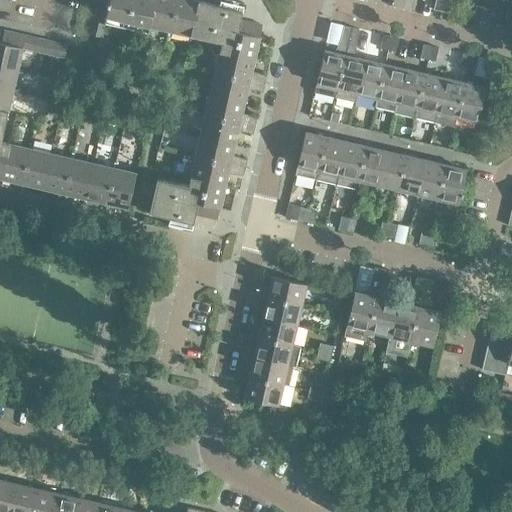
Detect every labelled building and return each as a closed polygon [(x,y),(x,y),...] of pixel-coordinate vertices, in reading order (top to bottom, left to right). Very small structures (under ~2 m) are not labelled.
[(149,26),(155,0),(96,0),(88,34),(101,37),(104,23),(145,32),(144,37),(147,37),(149,26)] [(168,35),(176,0),(155,0),(149,26),(168,31),(167,35),(168,35)] [(190,36),(198,1),(194,0),(176,0),(168,35),(170,36),(171,31),(190,36)] [(219,0),(219,6),(198,1),(190,36),(220,43),(219,51),(254,59),(262,25),(240,20),(243,3),(230,0),(219,0)] [(441,11),(443,0),(435,0),(433,10),(441,11)] [(451,0),(443,0),(441,11),(449,13),(451,0)] [(481,21),(484,7),(476,6),(473,19),(481,21)] [(491,9),(484,7),(481,21),(488,22),(491,9)] [(335,52),(324,50),(314,93),(335,97),(351,27),(343,26),(340,39),(335,52)] [(356,94),(365,59),(354,57),(355,42),(359,29),(351,27),(335,97),(355,102),(356,94)] [(22,47),(64,57),(67,45),(4,30),(1,42),(0,41),(0,65),(17,69),(22,47)] [(388,50),(391,37),(383,35),(380,48),(388,50)] [(395,52),(398,38),(391,37),(388,50),(395,52)] [(428,59),(431,46),(423,44),(420,57),(428,59)] [(435,61),(438,48),(431,46),(428,59),(435,61)] [(250,75),(254,59),(219,51),(214,70),(210,69),(210,71),(264,83),(266,75),(258,73),(253,76),(250,75)] [(467,68),(470,55),(463,53),(460,66),(467,68)] [(475,70),(478,57),(470,55),(467,68),(475,70)] [(376,98),(384,64),(365,59),(356,94),(376,98)] [(396,103),(404,69),(384,64),(376,98),(374,107),(395,111),(396,103)] [(13,89),(17,69),(0,65),(0,87),(16,91),(16,90),(13,89)] [(416,108),(424,73),(404,69),(396,103),(416,108)] [(262,92),(264,83),(210,71),(209,73),(214,74),(209,93),(244,101),(248,84),(251,85),(254,90),(262,92)] [(434,121),(444,78),(424,73),(416,108),(414,116),(434,121)] [(456,117),(464,82),(444,78),(434,121),(454,125),(456,117)] [(485,87),(464,82),(456,117),(477,122),(485,87)] [(16,93),(16,91),(0,87),(0,109),(7,111),(12,92),(16,93)] [(240,118),(244,101),(209,93),(205,112),(201,111),(201,113),(255,125),(257,117),(248,115),(248,116),(243,118),(240,118)] [(0,178),(1,179),(9,144),(0,141),(7,111),(0,109),(0,178)] [(167,111),(164,127),(177,130),(181,114),(167,111)] [(339,114),(331,112),(329,120),(337,122),(339,114)] [(253,134),(255,125),(201,113),(200,114),(204,115),(200,135),(234,143),(238,126),(241,127),(244,132),(253,134)] [(316,179),(326,137),(305,132),(295,175),(316,179)] [(230,160),(234,143),(200,135),(195,154),(191,154),(191,155),(245,167),(247,159),(238,157),(238,158),(234,160),(230,160)] [(336,184),(346,141),(326,137),(316,179),(336,184)] [(357,180),(365,146),(346,141),(336,184),(356,189),(357,180)] [(21,183),(30,144),(29,144),(28,148),(9,144),(1,179),(21,183)] [(42,188),(50,153),(31,149),(32,145),(30,144),(21,183),(42,188)] [(377,185),(385,150),(365,146),(357,180),(377,185)] [(397,190),(405,155),(385,150),(377,185),(397,190)] [(63,193),(72,154),(71,154),(70,158),(50,153),(42,188),(63,193)] [(84,198),(92,163),(73,159),(74,155),(72,154),(63,193),(84,198)] [(243,176),(245,167),(191,155),(190,157),(194,158),(190,177),(225,185),(229,168),(231,169),(234,173),(234,174),(243,176)] [(417,194),(425,160),(405,155),(397,190),(417,194)] [(437,199),(445,164),(425,160),(417,194),(437,199)] [(105,203),(114,164),(113,164),(112,167),(92,163),(84,198),(105,203)] [(116,164),(114,164),(105,203),(128,208),(136,173),(115,168),(116,164)] [(466,169),(445,164),(437,199),(434,210),(455,215),(466,169)] [(217,219),(225,185),(190,177),(188,185),(157,178),(148,213),(170,218),(168,225),(191,231),(195,213),(217,219)] [(306,222),(309,209),(288,204),(285,218),(306,222)] [(317,211),(309,209),(306,222),(313,224),(317,211)] [(329,214),(317,211),(313,224),(326,227),(329,214)] [(346,231),(349,218),(341,216),(338,229),(346,231)] [(356,220),(349,218),(346,231),(353,233),(356,220)] [(386,236),(390,223),(382,221),(379,235),(386,236)] [(397,225),(390,223),(386,236),(394,238),(397,225)] [(426,246),(429,232),(422,231),(419,244),(426,246)] [(437,234),(429,232),(426,246),(434,247),(437,234)] [(368,331),(377,291),(380,279),(383,269),(374,267),(367,295),(354,291),(344,336),(366,341),(368,331)] [(391,271),(383,269),(380,279),(389,281),(391,271)] [(306,284),(271,276),(266,297),(301,305),(306,284)] [(422,289),(425,279),(416,277),(414,287),(422,289)] [(431,291),(433,281),(425,279),(422,289),(431,291)] [(389,336),(397,301),(384,299),(386,292),(377,291),(368,331),(389,336)] [(296,325),(301,305),(266,297),(262,317),(296,325)] [(410,341),(420,300),(411,298),(410,304),(397,301),(389,336),(410,341)] [(428,302),(420,300),(410,341),(432,346),(440,311),(427,308),(428,302)] [(329,303),(327,311),(340,314),(342,306),(329,303)] [(339,322),(340,314),(327,311),(325,319),(339,322)] [(292,345),(296,325),(262,317),(257,337),(292,345)] [(511,340),(511,328),(492,324),(490,335),(511,340)] [(510,352),(511,342),(511,340),(490,335),(487,347),(510,352)] [(300,346),(292,345),(257,337),(253,357),(293,366),(296,366),(300,346)] [(320,343),(318,351),(331,354),(333,346),(320,343)] [(507,363),(510,352),(487,347),(484,358),(507,363)] [(330,361),(331,354),(318,351),(316,358),(330,361)] [(289,386),(293,366),(253,357),(248,376),(283,384),(289,386)] [(505,375),(508,364),(507,363),(484,358),(482,369),(505,375)] [(278,405),(283,384),(248,376),(243,397),(278,405)] [(311,383),(309,391),(322,394),(324,386),(311,383)] [(320,401),(322,394),(309,391),(307,398),(320,401)] [(511,394),(500,392),(498,400),(511,402),(511,394)] [(0,511),(8,511),(15,483),(0,479),(0,511)] [(30,511),(36,488),(15,483),(8,511),(30,511)] [(53,511),(58,493),(36,488),(30,511),(53,511)] [(76,511),(79,498),(58,493),(53,511),(76,511)] [(98,511),(100,503),(79,498),(76,511),(98,511)] [(120,511),(121,508),(100,503),(98,511),(120,511)]
